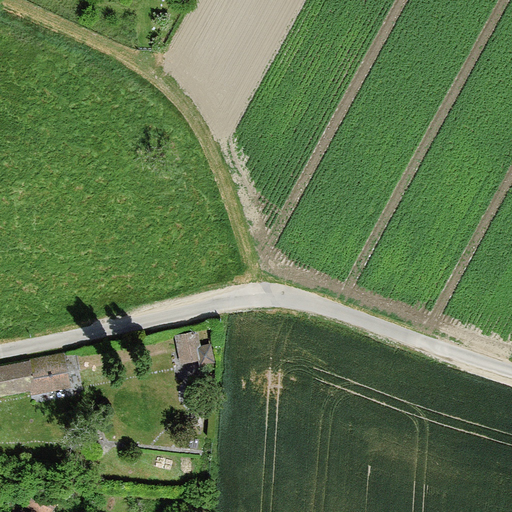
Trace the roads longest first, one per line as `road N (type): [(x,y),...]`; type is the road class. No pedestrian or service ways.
road 1 (unclassified): [(0,352),(264,296),(329,307),(511,372)]
road 2 (track): [(0,2),(140,66),(182,95),(210,134),(258,297)]
